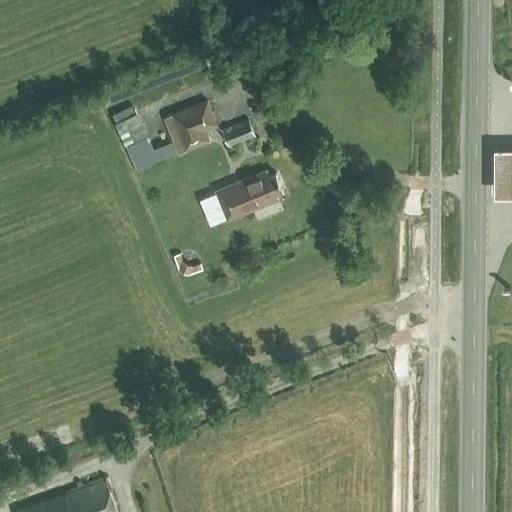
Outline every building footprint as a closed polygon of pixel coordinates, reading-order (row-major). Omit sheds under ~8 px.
[(206,129),(217,125),(207,100),(171,114),(184,149),(210,140),(206,129)] [(154,148),(141,114),(117,123),(134,169),(177,153),(172,141),(154,148)] [(229,144),(255,135),(249,120),(224,129),(229,144)] [(511,147),(491,148),(490,201),(511,201),(511,147)] [(276,192),(284,189),(277,172),(269,175),(267,169),(216,189),(227,218),(278,198),(276,192)] [(192,265),(181,260),(177,268),(188,273),(192,265)] [(108,448),(100,425),(89,429),(97,452),(108,448)] [(119,511),(106,475),(16,508),(17,511),(119,511)]
